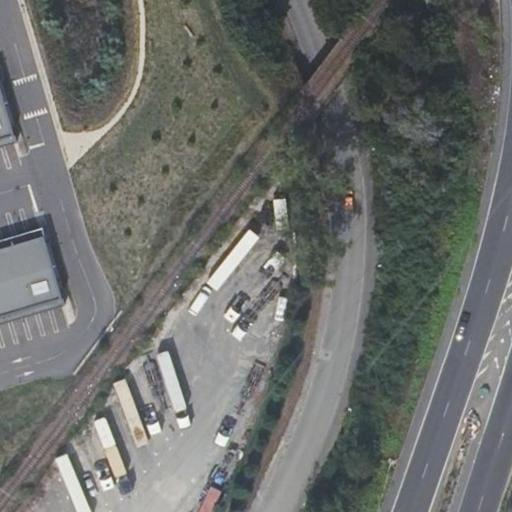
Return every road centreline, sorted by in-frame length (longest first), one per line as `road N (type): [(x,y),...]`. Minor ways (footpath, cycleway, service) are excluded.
road 1 (unclassified): [(294,0),(340,130),(351,211),(338,346),(272,511)]
road 2 (motorway): [(511,198),(411,511)]
